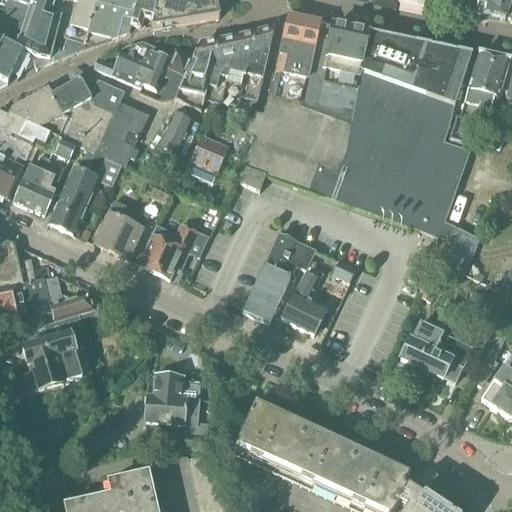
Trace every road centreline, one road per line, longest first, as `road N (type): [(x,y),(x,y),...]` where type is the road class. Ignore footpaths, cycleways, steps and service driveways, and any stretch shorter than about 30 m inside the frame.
road 1 (residential): [(511,498),(441,438),(345,383),(0,226)]
road 2 (residential): [(0,97),(159,38),(316,8)]
